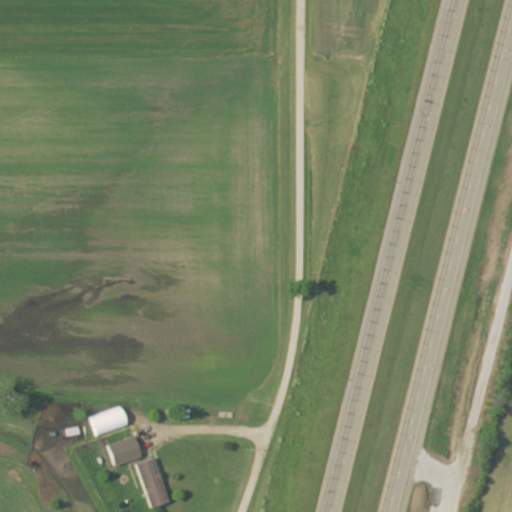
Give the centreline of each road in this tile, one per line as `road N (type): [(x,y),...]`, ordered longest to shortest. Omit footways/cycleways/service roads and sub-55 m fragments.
road 1 (trunk): [(445,0),(318,511)]
road 2 (trunk): [(383,511),(510,0)]
